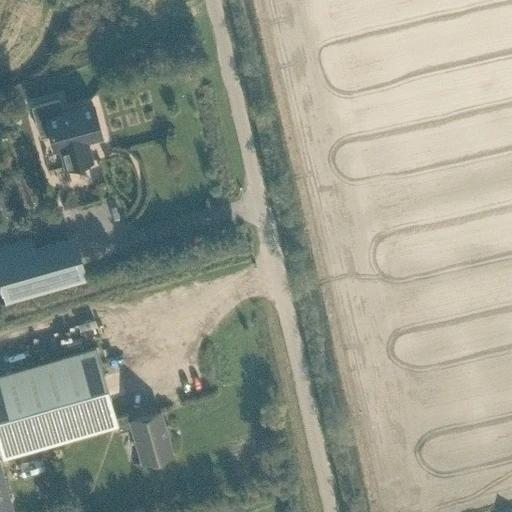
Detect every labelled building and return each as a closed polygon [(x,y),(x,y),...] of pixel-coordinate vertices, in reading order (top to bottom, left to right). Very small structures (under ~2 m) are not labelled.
[(59,149),(64,168),(92,161),(87,141),(101,138),(93,104),(62,112),(58,99),(31,106),(35,121),(45,118),(53,150),(59,149)] [(72,237),(0,257),(0,277),(6,297),(83,275),(72,237)] [(117,424),(115,416),(94,345),(0,372),(0,451),(2,457),(117,424)] [(115,416),(117,424),(119,430),(129,427),(139,462),(148,459),(149,462),(150,463),(152,464),(157,466),(161,464),(163,463),(164,462),(165,460),(165,457),(165,454),(171,452),(167,439),(171,438),(167,423),(163,424),(159,410),(130,420),(128,412),(115,416)] [(13,511),(0,462),(0,511),(13,511)]
